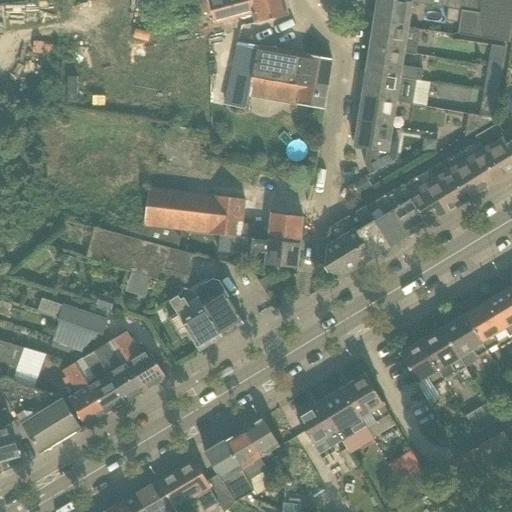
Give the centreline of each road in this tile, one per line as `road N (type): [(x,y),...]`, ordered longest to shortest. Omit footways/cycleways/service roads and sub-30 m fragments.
road 1 (tertiary): [(27,511),(511,220)]
road 2 (residential): [(310,273),(344,57),(300,0)]
road 3 (track): [(511,416),(443,456),(424,451),(345,320)]
